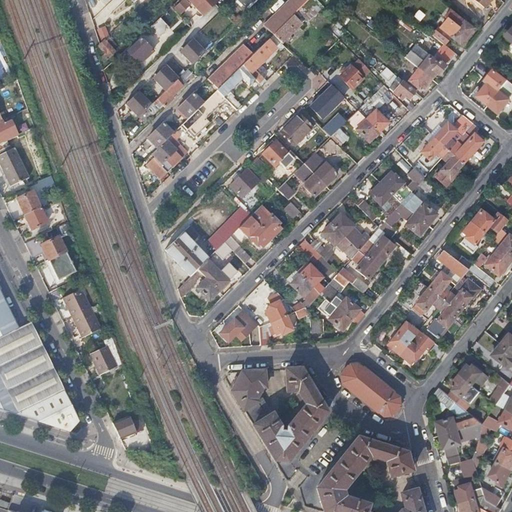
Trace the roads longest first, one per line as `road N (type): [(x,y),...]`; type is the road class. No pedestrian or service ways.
road 1 (residential): [(192,338),(445,87)]
road 2 (residential): [(0,221),(95,417),(106,451),(99,467)]
road 3 (residential): [(511,146),(344,354)]
road 4 (residential): [(144,213),(72,0)]
road 5 (residential): [(206,361),(276,479),(270,511)]
road 6 (residential): [(412,408),(511,285)]
road 7 (residential): [(215,144),(248,145),(302,91),(296,74),(275,84)]
road 8 (primary): [(236,511),(99,467)]
road 9 (unknown): [(107,105),(213,10)]
road 10 (primary): [(0,465),(130,505)]
road 11 (residential): [(192,338),(144,213)]
road 12 (residential): [(329,364),(330,389),(374,426),(399,425),(412,408)]
road 13 (residential): [(329,364),(303,356),(206,361)]
